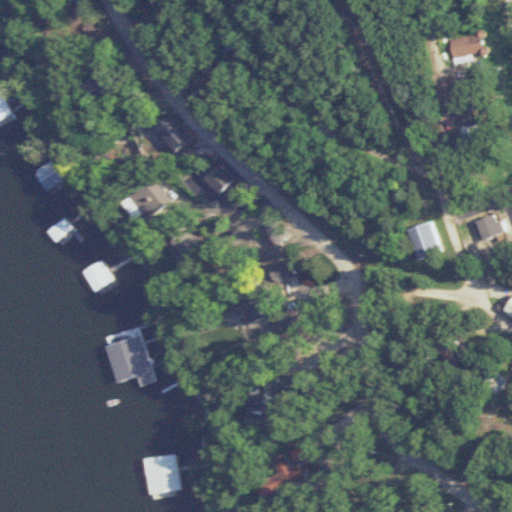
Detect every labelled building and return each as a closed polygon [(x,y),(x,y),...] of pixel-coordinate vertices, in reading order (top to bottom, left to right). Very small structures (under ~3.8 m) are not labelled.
[(498,54),(493,33),(474,38),(479,58),(498,54)] [(159,129),(179,152),(195,138),(174,115),(159,129)] [(224,185),(231,178),(220,168),(213,174),(224,185)] [(511,236),(511,215),(485,215),(485,236),(511,236)] [(448,250),(438,220),(414,228),(424,258),(448,250)] [(121,281),(107,259),(89,271),(104,293),(121,281)] [(280,279),(298,275),(296,263),(277,267),(280,279)] [(270,311),(261,291),(238,301),(247,321),(270,311)] [(130,322),(133,332),(121,335),(127,361),(151,355),(143,319),(130,322)] [(467,364),(475,353),(460,340),(451,352),(467,364)] [(307,449),(288,455),(298,486),(317,479),(307,449)] [(159,498),(182,495),(181,490),(189,489),(184,452),(154,456),(159,498)]
